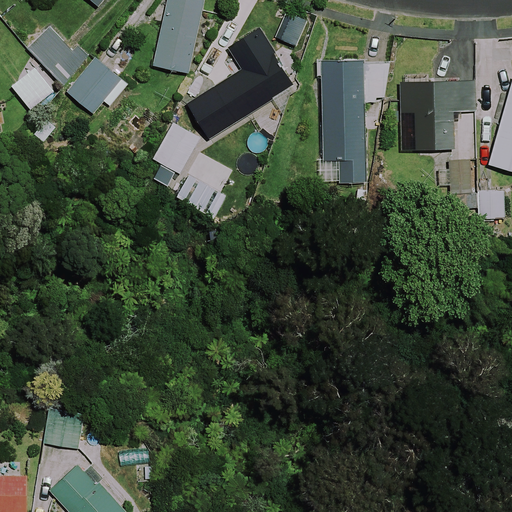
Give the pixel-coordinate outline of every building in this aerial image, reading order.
[(106,0),(87,0),(98,9),(106,0)] [(204,0),(167,0),(152,67),(188,75),(204,0)] [(235,33),(247,10),(236,4),(224,27),(235,33)] [(76,46),(72,51),(48,28),(27,50),(62,84),(83,62),(88,58),(76,46)] [(295,84),(258,29),(228,49),(241,69),(185,106),(209,141),(295,84)] [(127,86),(95,59),(66,93),(92,115),(103,103),(108,108),(127,86)] [(387,64),(322,61),(318,182),(361,183),(364,101),(385,102),(387,64)] [(15,79),(20,85),(18,87),(35,105),(55,86),(38,68),(31,74),(26,68),(15,79)] [(511,75),(511,76),(487,165),(511,171),(511,75)] [(401,150),(449,150),(449,167),(434,167),(434,194),(473,194),(473,113),(473,80),(401,80),(401,150)] [(172,123),(152,160),(159,164),(152,178),(171,189),(199,138),(172,123)] [(230,173),(198,154),(176,192),(208,211),(230,173)] [(504,190),(478,190),(477,220),(503,220),(504,190)] [(84,417),(49,411),(43,444),(78,450),(84,417)] [(124,511),(99,484),(74,457),(60,470),(67,477),(50,492),(69,511),(124,511)] [(0,476),(0,511),(26,511),(26,477),(0,476)]
